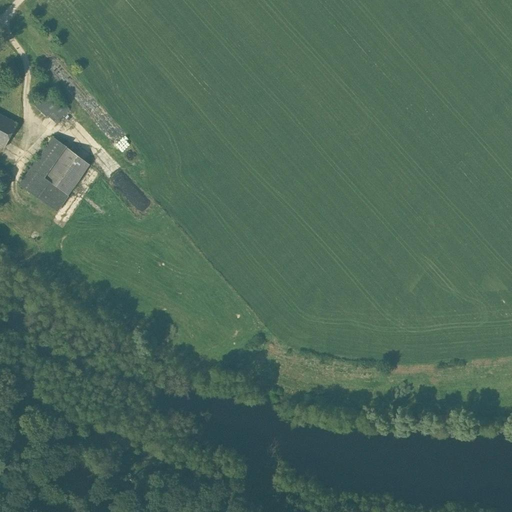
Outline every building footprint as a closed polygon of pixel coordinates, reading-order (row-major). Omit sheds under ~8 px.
[(61,104),(44,87),(31,100),(48,116),(50,115),(61,104)] [(61,104),(50,115),(57,122),(69,110),(63,103),(61,104)] [(17,124),(0,114),(0,145),(4,148),(17,124)] [(53,137),(20,185),(36,196),(47,180),(45,178),(66,147),(53,137)] [(66,147),(45,178),(47,180),(68,195),(90,164),(66,147)] [(68,195),(47,180),(36,196),(57,211),(68,195)]
